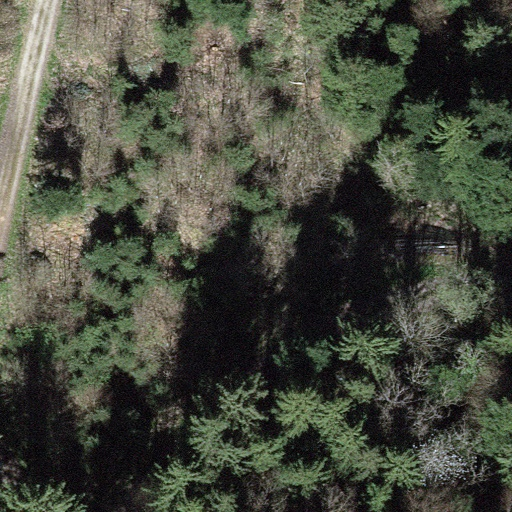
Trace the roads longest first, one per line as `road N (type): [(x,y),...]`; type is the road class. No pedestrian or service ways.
road 1 (track): [(121,511),(261,364),(328,321),(456,290),(511,292)]
road 2 (track): [(0,211),(53,0)]
